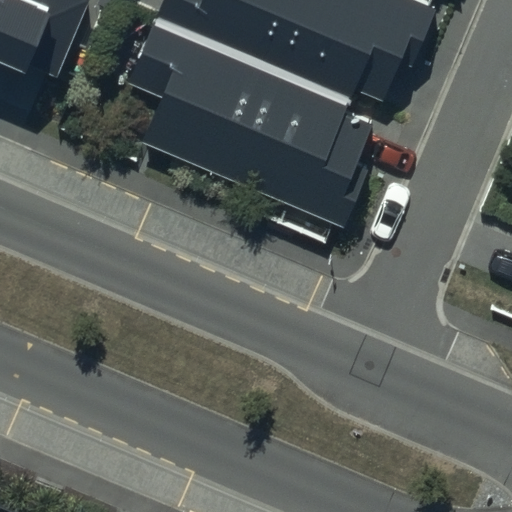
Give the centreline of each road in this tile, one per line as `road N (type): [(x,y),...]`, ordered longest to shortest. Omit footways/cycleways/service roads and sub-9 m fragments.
road 1 (residential): [(377,511),(0,353)]
road 2 (residential): [(0,213),(368,371)]
road 3 (residential): [(368,371),(511,33)]
road 4 (residential): [(368,371),(511,432)]
